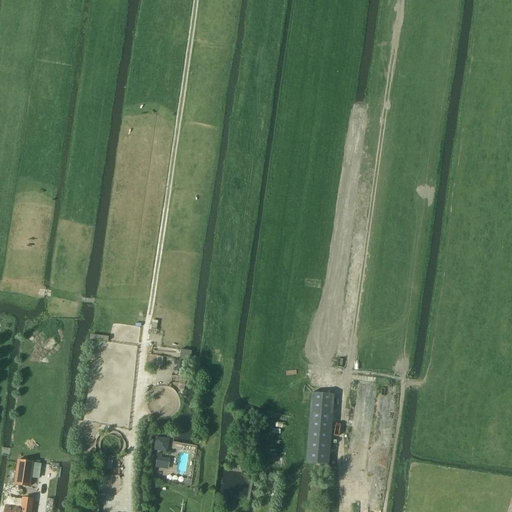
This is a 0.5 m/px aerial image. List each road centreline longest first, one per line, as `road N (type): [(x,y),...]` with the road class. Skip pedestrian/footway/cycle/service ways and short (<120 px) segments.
road 1 (track): [(341,511),(340,415),(400,0)]
road 2 (track): [(144,340),(160,271),(190,0)]
